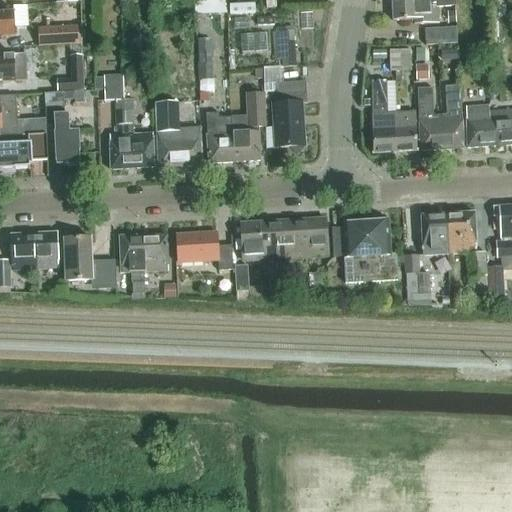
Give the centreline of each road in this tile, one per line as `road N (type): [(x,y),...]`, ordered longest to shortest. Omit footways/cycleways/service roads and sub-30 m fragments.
road 1 (unclassified): [(342,189),(0,206)]
road 2 (residential): [(342,189),(339,94),(355,0)]
road 3 (unclassified): [(511,182),(342,189)]
